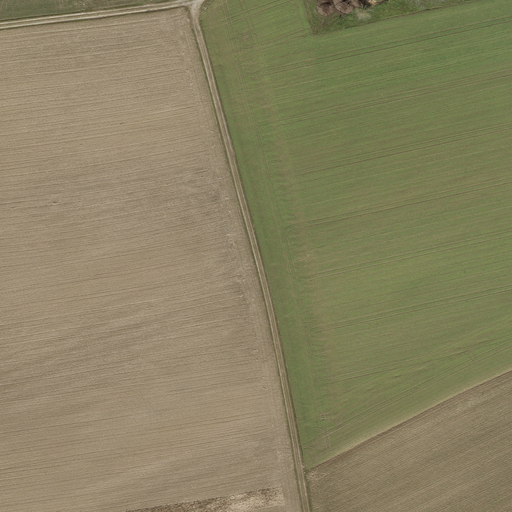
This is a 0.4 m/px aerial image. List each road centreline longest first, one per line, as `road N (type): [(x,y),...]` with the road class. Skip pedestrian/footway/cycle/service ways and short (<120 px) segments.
road 1 (track): [(307,511),(261,261),(192,2)]
road 2 (track): [(192,2),(0,26)]
